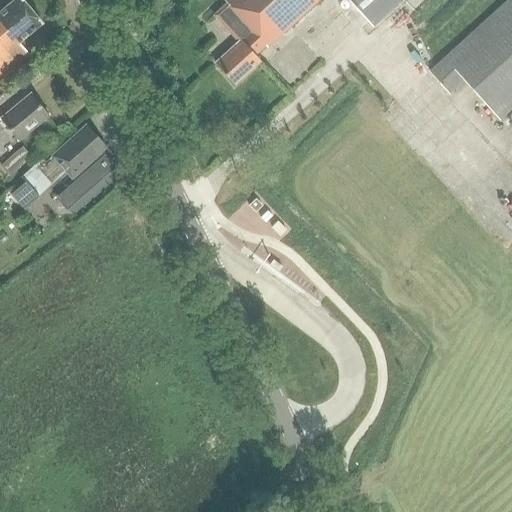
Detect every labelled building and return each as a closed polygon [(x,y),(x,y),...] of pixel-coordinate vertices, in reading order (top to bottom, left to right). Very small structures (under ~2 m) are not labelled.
[(0,78),(28,55),(18,43),(41,24),(21,0),(14,0),(0,11),(0,78)] [(260,61),(256,58),(319,0),(222,0),(223,0),(226,4),(214,16),(238,43),(215,64),(234,85),(260,61)] [(347,0),(373,28),(403,0),(402,0),(347,0)] [(511,109),(511,0),(507,0),(435,66),(428,72),(430,73),(448,93),(463,80),(499,121),(511,109)] [(48,116),(30,94),(0,119),(18,141),(48,116)] [(42,159),(20,178),(24,182),(35,194),(62,169),(65,172),(71,179),(72,178),(75,181),(66,189),(74,199),(112,165),(114,168),(115,167),(102,152),(105,148),(85,126),(51,157),(52,157),(45,163),(42,159)] [(0,161),(10,173),(33,156),(24,143),(0,161)] [(451,148),(418,178),(440,202),(473,172),(451,148)] [(24,182),(10,195),(23,210),(38,197),(35,194),(24,182)] [(255,199),(248,206),(249,206),(255,212),(261,206),(261,207),(261,206),(255,200),(256,200),(255,199)] [(277,222),(271,228),(279,236),(285,230),(277,222)]
